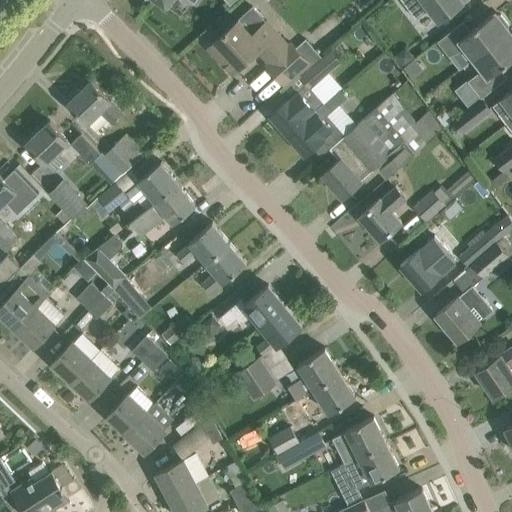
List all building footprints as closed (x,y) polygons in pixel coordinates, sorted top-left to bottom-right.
[(402,0),(417,18),(429,8),(439,21),(466,0),(402,0)] [(466,46),(474,57),(509,30),(508,27),(509,24),(501,14),(497,14),(495,11),(471,30),(463,20),(437,40),(451,57),(466,46)] [(233,72),(258,49),(269,62),(267,64),(285,83),(309,61),(297,48),(291,42),(289,44),(266,20),(252,33),(239,18),(208,45),(233,72)] [(481,97),(482,96),(508,77),(500,67),(511,57),(511,31),(511,32),(509,30),(474,57),(483,68),(468,79),(481,97)] [(309,61),(285,83),(286,85),(321,57),(306,39),(297,48),(309,61)] [(271,114),(289,133),(326,101),(312,87),(343,61),(332,48),(321,57),(286,85),(281,90),(288,99),(271,114)] [(77,88),(71,95),(72,99),(69,102),(88,121),(101,108),(113,121),(123,112),(92,79),(82,90),(77,88)] [(289,133),(306,153),(337,125),(328,114),(348,96),(341,87),(289,133)] [(507,105),(511,111),(511,89),(493,104),(499,112),(507,105)] [(442,128),(429,110),(415,122),(395,91),(345,134),(330,147),(340,158),(323,173),(343,195),(377,166),(387,177),(428,141),(442,128)] [(453,119),(463,131),(492,109),(482,96),(481,97),(453,119)] [(50,120),(27,142),(41,156),(45,161),(54,170),(66,159),(70,163),(80,153),(90,163),(101,151),(82,131),(70,143),(68,140),(69,139),(64,134),(50,120)] [(127,132),(104,154),(122,173),(138,157),(140,159),(147,152),(140,145),(127,132)] [(511,143),(495,157),(505,170),(511,164),(511,143)] [(130,220),(131,221),(179,182),(161,160),(138,179),(147,190),(125,208),(133,217),(130,220)] [(415,204),(429,220),(482,175),(475,165),(447,189),(443,184),(435,191),(433,188),(415,204)] [(0,172),(0,204),(5,200),(18,213),(28,203),(39,193),(15,168),(5,178),(0,172)] [(63,207),(73,217),(89,203),(66,178),(52,191),(65,206),(63,207)] [(97,197),(110,211),(129,195),(118,181),(99,197),(98,196),(97,197)] [(131,221),(142,235),(165,217),(163,215),(165,213),(173,222),(196,204),(179,182),(131,221)] [(360,214),(382,238),(402,220),(392,209),(406,196),(396,184),(381,197),(380,197),(360,214)] [(2,220),(0,221),(0,242),(6,250),(20,238),(3,219),(2,220)] [(198,252),(207,263),(231,242),(215,223),(179,254),(185,262),(198,252)] [(421,227),(411,236),(420,246),(421,246),(422,247),(431,238),(421,227)] [(39,248),(61,268),(78,249),(56,229),(39,248)] [(471,247),(460,256),(469,266),(471,265),(495,243),(485,232),(483,229),(467,243),(471,247)] [(401,263),(423,288),(457,258),(436,235),(431,238),(422,247),(421,246),(420,246),(401,263)] [(481,277),(482,278),(511,251),(511,244),(504,235),(503,236),(495,243),(471,265),(481,277)] [(207,263),(214,271),(202,282),(211,292),(247,261),(231,242),(207,263)] [(128,275),(99,245),(85,257),(115,287),(122,281),(121,281),(128,275)] [(24,280),(0,305),(0,312),(15,327),(51,289),(40,279),(36,283),(30,277),(44,262),(34,253),(21,265),(21,266),(21,267),(16,272),(24,280)] [(0,261),(0,286),(1,287),(16,272),(21,267),(7,254),(0,261)] [(122,281),(115,287),(139,315),(151,305),(128,276),(122,281)] [(77,296),(88,306),(102,291),(92,281),(77,296)] [(237,317),(242,322),(252,313),(261,324),(285,304),(268,284),(245,303),(241,298),(220,315),(228,325),(237,317)] [(459,294),(437,312),(458,338),(494,309),(473,284),(460,294),(459,294)] [(15,327),(34,345),(64,313),(47,296),(52,290),(51,289),(15,327)] [(88,306),(98,316),(113,301),(102,291),(88,306)] [(261,324),(270,334),(257,346),(264,354),(277,343),(278,344),(302,324),(285,304),(261,324)] [(162,333),(172,344),(195,324),(185,312),(162,333)] [(152,328),(147,334),(154,341),(159,335),(152,328)] [(133,349),(143,359),(158,344),(154,341),(147,334),(133,349)] [(52,362),(71,380),(92,357),(73,339),(52,362)] [(143,359),(154,369),(169,354),(158,344),(143,359)] [(493,358),(476,369),(494,396),(511,384),(511,383),(511,345),(502,352),(493,358)] [(288,403),(289,405),(341,371),(326,346),(298,364),(306,376),(290,386),(297,397),(288,403)] [(71,380),(90,398),(120,365),(101,348),(92,357),(71,380)] [(236,370),(245,384),(269,368),(260,354),(236,370)] [(178,367),(173,373),(178,378),(184,372),(178,367)] [(269,368),(245,384),(254,398),(278,381),(269,368)] [(289,405),(297,418),(306,413),(305,410),(322,400),(329,412),(356,395),(341,371),(289,405)] [(107,414),(126,432),(155,402),(138,386),(130,394),(129,392),(107,414)] [(206,408),(194,395),(186,402),(199,415),(206,408)] [(126,432),(145,451),(167,428),(166,427),(175,418),(157,401),(155,402),(126,432)] [(206,408),(199,415),(214,442),(223,437),(207,409),(206,408)] [(332,436),(345,462),(387,441),(374,415),(332,436)] [(269,436),(279,452),(300,440),(291,424),(269,436)] [(279,453),(273,456),(280,469),(327,444),(319,430),(300,441),(300,440),(279,452),(279,453)] [(358,488),(400,467),(387,441),(345,462),(358,488)] [(0,490),(15,481),(0,456),(0,490)] [(157,472),(169,495),(196,481),(184,457),(157,472)] [(65,488),(62,485),(52,470),(23,489),(20,484),(12,490),(26,511),(46,511),(49,510),(48,508),(52,506),(53,507),(69,497),(64,489),(65,488)] [(257,492),(249,479),(231,489),(238,502),(257,492)] [(169,495),(177,511),(192,511),(208,504),(196,481),(169,495)] [(378,511),(433,511),(423,487),(396,499),(396,500),(377,508),(378,511)] [(238,502),(243,511),(250,511),(264,505),(257,492),(238,502)] [(332,511),(370,511),(371,511),(364,497),(332,511)]
